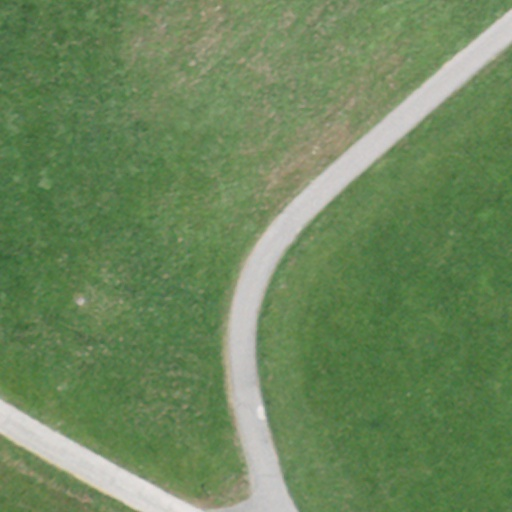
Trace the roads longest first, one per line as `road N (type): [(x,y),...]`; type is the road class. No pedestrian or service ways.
road 1 (track): [(272,511),(251,389),(258,281),(352,175),(511,48)]
road 2 (unclassified): [(168,511),(0,414)]
